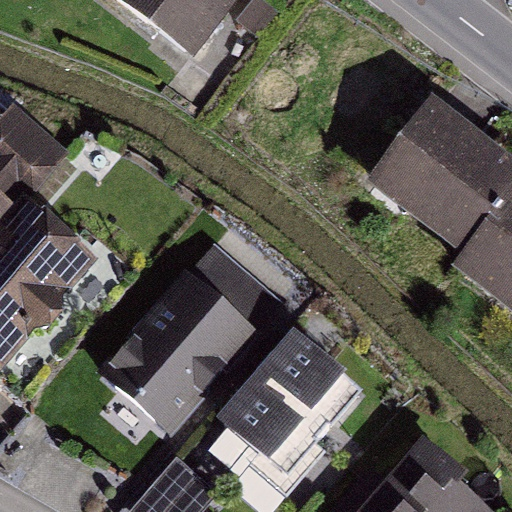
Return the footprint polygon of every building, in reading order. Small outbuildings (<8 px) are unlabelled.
[(100,0),(210,82),(271,0),(100,0)] [(511,168),(448,117),(382,199),(482,279),(511,241),(511,168)] [(0,245),(35,206),(69,167),(14,118),(0,134),(0,245)] [(35,206),(0,245),(0,393),(0,394),(109,270),(35,206)] [(511,241),(482,279),(472,292),(511,323),(511,241)] [(167,446),(287,309),(218,250),(98,387),(167,446)] [(252,511),(277,511),(371,412),(299,346),(194,458),(252,511)] [(485,511),(426,457),(374,511),(485,511)] [(207,511),(216,502),(177,468),(137,511),(207,511)]
